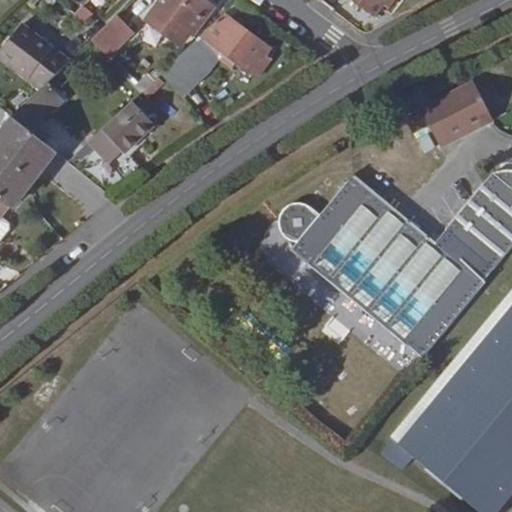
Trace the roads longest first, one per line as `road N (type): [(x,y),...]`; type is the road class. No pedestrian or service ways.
road 1 (tertiary): [(0,341),(262,137),(356,82)]
road 2 (tertiary): [(356,82),(509,0)]
